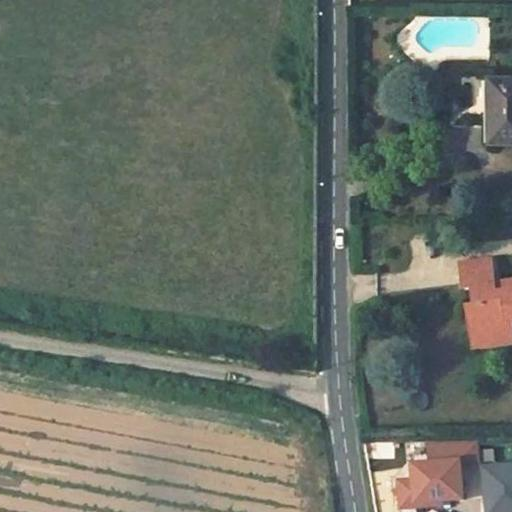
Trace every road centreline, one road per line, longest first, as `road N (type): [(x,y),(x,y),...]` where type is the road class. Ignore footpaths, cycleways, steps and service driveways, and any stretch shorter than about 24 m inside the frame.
road 1 (tertiary): [(344,395),(335,291),(333,0)]
road 2 (residential): [(0,342),(344,395)]
